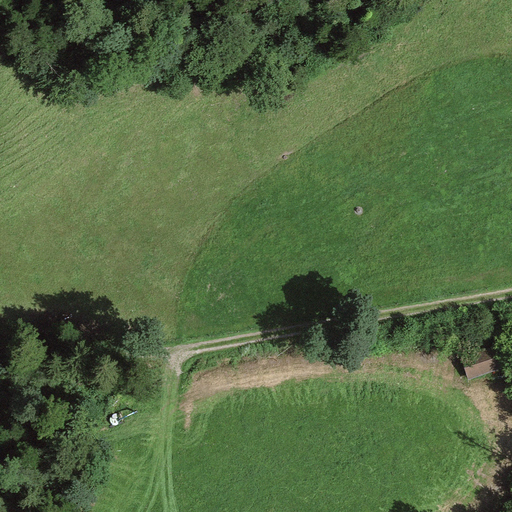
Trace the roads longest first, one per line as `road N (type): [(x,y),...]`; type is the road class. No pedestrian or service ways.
road 1 (track): [(511,295),(216,346),(0,364)]
road 2 (track): [(0,457),(112,424),(170,385),(186,349)]
